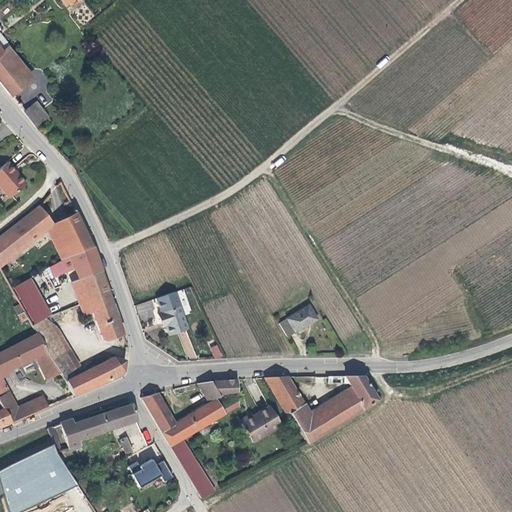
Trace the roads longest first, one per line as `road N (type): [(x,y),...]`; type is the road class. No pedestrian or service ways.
road 1 (track): [(201,507),(387,397),(373,333),(264,169)]
road 2 (track): [(102,249),(264,169),(460,0)]
road 3 (tertiary): [(149,373),(465,361)]
road 4 (tertiary): [(0,101),(60,165),(149,373)]
road 5 (track): [(511,168),(336,107)]
road 6 (unclassified): [(198,503),(123,383)]
road 7 (residential): [(123,383),(0,432)]
road 8 (track): [(511,360),(428,396),(387,397)]
